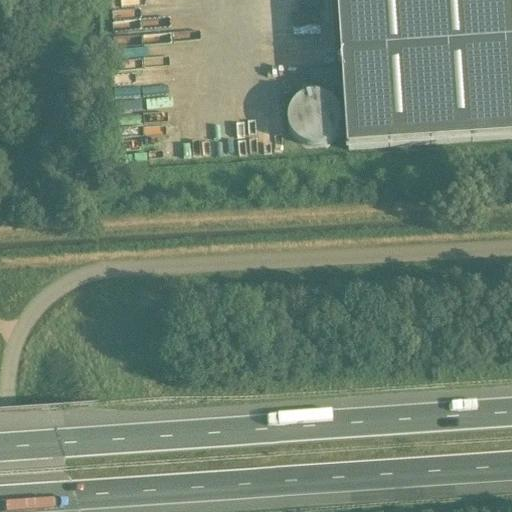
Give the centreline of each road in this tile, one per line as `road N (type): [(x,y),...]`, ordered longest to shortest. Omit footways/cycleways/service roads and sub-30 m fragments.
road 1 (unclassified): [(40,511),(7,389),(16,339),(57,290),(125,270),(511,248)]
road 2 (motorway): [(0,500),(511,464)]
road 3 (motorway): [(511,413),(0,447)]
